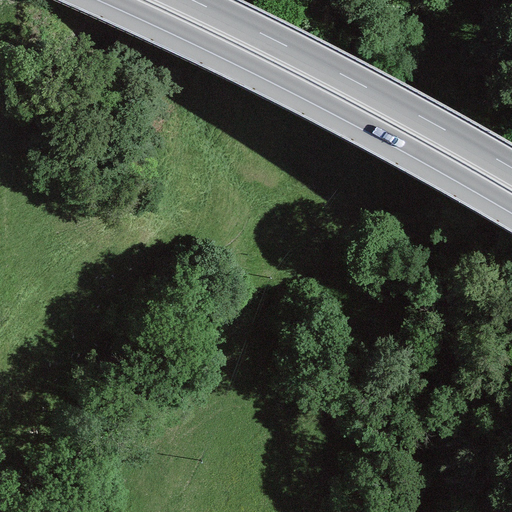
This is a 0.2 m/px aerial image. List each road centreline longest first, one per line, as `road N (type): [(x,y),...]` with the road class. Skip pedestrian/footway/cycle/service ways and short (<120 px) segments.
road 1 (trunk): [(117,0),(511,204)]
road 2 (trunk): [(511,168),(192,0)]
